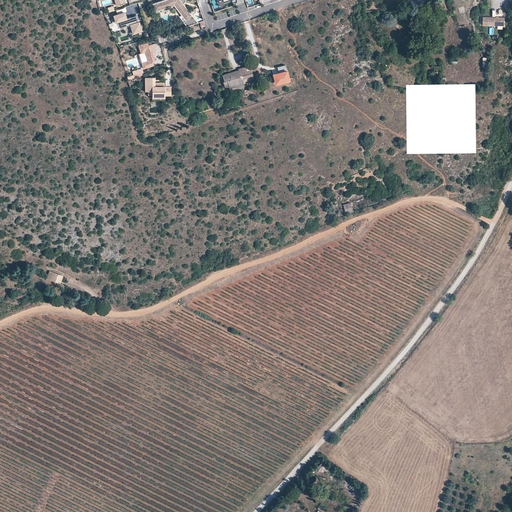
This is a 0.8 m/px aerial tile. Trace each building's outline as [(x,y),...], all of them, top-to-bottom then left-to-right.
[(184,0),(164,0),(150,5),(153,12),(175,5),(184,2),(185,1),(184,0)] [(184,2),(175,5),(187,21),(185,23),(188,26),(197,23),(182,4),(184,2)] [(125,13),(115,16),(117,23),(120,21),(123,28),(132,25),(134,34),(143,31),(140,22),(138,23),(137,21),(138,21),(137,17),(132,18),(132,17),(127,19),(125,13)] [(503,24),(503,16),(483,16),(483,25),(487,25),(487,24),(503,24)] [(150,49),(148,45),(148,43),(138,46),(141,53),(145,52),(148,61),(142,63),(143,69),(154,65),(153,62),(155,61),(153,54),(155,53),(153,48),(150,49)] [(253,76),(250,66),(239,69),(239,71),(234,72),(235,74),(223,77),(224,83),(227,82),(230,91),(244,87),(242,80),(253,76)] [(172,94),(172,85),(156,86),(155,77),(145,77),(146,91),(149,91),(149,95),(153,95),(153,97),(166,96),(166,94),(172,94)] [(352,203),(344,205),(346,214),(354,211),(352,203)] [(49,279),(61,283),(63,275),(52,271),(51,272),(49,271),(47,277),(49,278),(49,279)] [(320,472),(325,467),(320,462),(315,467),(320,472)]
